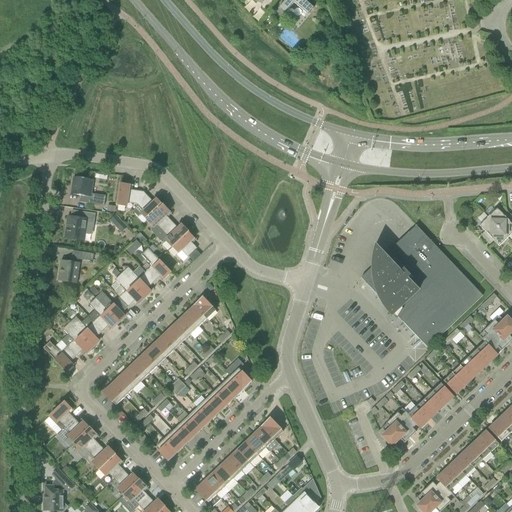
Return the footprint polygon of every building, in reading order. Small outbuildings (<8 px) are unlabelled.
[(314,8),(304,0),(285,0),(278,8),(285,14),(294,3),(307,15),(314,8)] [(267,29),(275,35),(283,26),(275,20),(267,29)] [(93,180),(73,177),(71,195),(81,196),(80,202),(104,206),(105,196),(91,194),(93,180)] [(137,205),(143,192),(129,190),(130,185),(120,184),(117,206),(126,207),(127,203),(137,205)] [(153,203),(143,192),(137,205),(144,212),(141,215),(147,221),(163,206),(157,199),(153,203)] [(163,206),(147,221),(152,227),(151,228),(151,232),(156,237),(172,222),(166,216),(169,212),(163,206)] [(498,228),(511,215),(508,213),(504,216),(497,209),(488,217),(498,228)] [(86,230),(89,231),(90,225),(94,225),(95,214),(86,213),(85,219),(68,217),(64,239),(84,242),(86,230)] [(121,233),(127,228),(116,215),(109,221),(121,233)] [(511,216),(511,215),(498,228),(508,238),(511,234),(511,224),(510,222),(511,219),(511,216)] [(498,228),(488,217),(479,226),(486,234),(483,237),(485,240),(498,228)] [(178,229),(172,222),(156,237),(162,243),(165,243),(166,242),(172,247),(188,232),(182,225),(178,229)] [(371,268),(361,278),(396,315),(428,348),(483,296),(416,226),(415,227),(423,235),(417,241),(409,233),(386,254),(371,268)] [(498,228),(485,240),(488,243),(492,239),(499,247),(508,238),(498,228)] [(188,232),(172,247),(178,254),(181,251),(187,258),(197,249),(191,242),(194,239),(188,232)] [(145,273),(154,282),(161,276),(164,280),(171,273),(148,249),(141,255),(152,266),(145,273)] [(85,253),(84,260),(83,261),(92,262),(94,254),(85,253)] [(78,259),(71,258),(71,263),(61,261),(58,281),(77,284),(80,264),(77,264),(78,259)] [(128,267),(121,274),(145,298),(151,292),(148,288),(154,282),(145,273),(140,267),(133,273),(128,267)] [(115,280),(121,286),(114,292),(119,297),(128,307),(135,301),(138,304),(145,298),(121,274),(115,280)] [(93,287),(90,291),(95,297),(99,293),(93,287)] [(88,291),(83,296),(88,301),(92,296),(88,291)] [(102,292),(95,299),(119,323),(125,317),(122,313),(128,307),(119,297),(113,304),(102,292)] [(194,306),(207,319),(215,311),(203,298),(194,306)] [(119,323),(95,299),(89,305),(99,316),(93,322),(102,332),(109,326),(112,329),(119,323)] [(194,306),(186,314),(199,327),(207,319),(194,306)] [(186,314),(178,322),(190,335),(199,327),(186,314)] [(76,317),(69,323),(92,348),(99,342),(96,338),(102,332),(93,322),(87,328),(76,317)] [(470,317),(465,321),(468,325),(473,320),(470,317)] [(484,342),(497,355),(511,340),(511,322),(507,317),(503,321),(499,317),(479,336),(484,342)] [(468,325),(465,321),(460,326),(463,329),(468,325)] [(190,335),(178,322),(170,330),(182,343),(190,335)] [(92,348),(69,323),(63,330),(73,341),(67,347),(76,357),(83,350),(86,354),(92,348)] [(182,343),(170,330),(161,338),(174,351),(182,343)] [(227,331),(222,335),(226,339),(230,335),(227,331)] [(453,332),(448,337),(452,340),(457,336),(453,332)] [(226,339),(222,335),(217,340),(221,344),(226,339)] [(452,340),(448,337),(444,342),(447,345),(452,340)] [(174,351),(161,338),(153,346),(165,359),(174,351)] [(76,357),(67,347),(60,353),(50,342),(43,348),(66,373),(73,366),(70,363),(76,357)] [(484,342),(476,350),(489,363),(497,355),(484,342)] [(165,359),(153,346),(145,353),(157,367),(165,359)] [(210,347),(205,351),(209,355),(214,350),(210,347)] [(437,348),(432,353),(435,356),(440,352),(437,348)] [(489,363),(476,350),(468,358),(480,371),(489,363)] [(209,355),(205,351),(201,356),(204,359),(209,355)] [(145,353),(136,361),(149,374),(157,367),(145,353)] [(211,357),(215,361),(219,356),(216,353),(211,357)] [(435,356),(432,353),(427,357),(430,361),(435,356)] [(215,361),(211,357),(206,362),(210,365),(215,361)] [(480,371),(468,358),(460,366),(472,379),(480,371)] [(149,374),(136,361),(128,369),(141,382),(149,374)] [(194,362),(189,367),(193,371),(197,366),(194,362)] [(456,369),(451,374),(464,387),(472,379),(460,366),(456,362),(452,366),(456,369)] [(417,366),(413,371),(416,374),(421,370),(417,366)] [(193,371),(189,367),(184,371),(188,375),(193,371)] [(195,373),(198,377),(203,372),(199,368),(195,373)] [(141,382),(128,369),(120,377),(132,390),(141,382)] [(239,369),(230,377),(243,390),(251,382),(239,369)] [(416,374),(413,371),(408,375),(411,379),(416,374)] [(198,377),(195,373),(190,377),(194,381),(198,377)] [(464,387),(451,374),(443,381),(456,395),(464,387)] [(132,390),(120,377),(111,385),(124,398),(132,390)] [(230,377),(222,385),(234,398),(243,390),(230,377)] [(177,388),(182,383),(178,379),(173,384),(177,388)] [(396,386),(400,390),(405,385),(401,382),(396,386)] [(182,383),(177,388),(181,391),(185,387),(182,383)] [(177,388),(173,384),(169,388),(172,392),(177,388)] [(433,391),(445,405),(453,397),(441,384),(433,391)] [(124,398),(111,385),(103,393),(116,406),(124,398)] [(222,385),(214,393),(226,406),(234,398),(222,385)] [(400,390),(396,386),(392,391),(395,394),(400,390)] [(172,392),(176,396),(181,391),(177,388),(172,392)] [(433,391),(424,399),(437,412),(445,405),(433,391)] [(214,393),(205,400),(218,414),(226,406),(214,393)] [(156,398),(160,402),(164,398),(161,394),(156,398)] [(160,402),(156,398),(151,403),(155,407),(160,402)] [(437,412),(424,399),(416,407),(429,420),(437,412)] [(162,404),(165,408),(170,404),(166,400),(162,404)] [(205,400),(197,408),(210,422),(218,414),(205,400)] [(71,409),(65,402),(44,422),(51,428),(58,421),(64,428),(74,419),(68,412),(71,409)] [(165,408),(162,404),(157,409),(160,413),(165,408)] [(429,420),(416,407),(408,415),(420,428),(429,420)] [(210,422),(197,408),(189,416),(201,429),(210,422)] [(420,428),(408,415),(402,409),(382,428),(386,433),(382,437),(391,446),(395,443),(400,448),(420,428)] [(139,414),(143,418),(148,413),(144,410),(139,414)] [(143,418),(139,414),(135,419),(138,422),(143,418)] [(511,432),(511,420),(505,414),(497,422),(509,435),(511,432)] [(150,416),(145,420),(149,424),(153,419),(150,416)] [(201,429),(189,416),(180,424),(193,437),(201,429)] [(74,419),(64,428),(71,434),(67,437),(74,444),(90,428),(84,422),(80,425),(74,419)] [(271,419),(262,427),(274,440),(283,432),(271,419)] [(149,424),(145,420),(140,425),(144,428),(149,424)] [(509,435),(497,422),(489,429),(501,442),(509,435)] [(180,424),(172,432),(185,445),(193,437),(180,424)] [(274,440),(262,427),(254,435),(266,448),(274,440)] [(96,435),(90,428),(74,444),(79,449),(78,450),(78,454),(83,459),(84,459),(99,445),(93,438),(96,435)] [(478,439),(491,452),(499,445),(487,431),(478,439)] [(172,432),(164,440),(176,453),(185,445),(172,432)] [(254,435),(246,443),(258,456),(266,448),(254,435)] [(491,452),(478,439),(470,447),(483,460),(491,452)] [(176,453),(164,440),(155,448),(168,461),(176,453)] [(258,456),(246,443),(237,451),(250,464),(258,456)] [(99,445),(84,459),(90,465),(92,463),(99,470),(115,455),(108,448),(105,451),(99,445)] [(470,447),(462,455),(474,468),(483,460),(470,447)] [(291,457),(296,452),(293,449),(287,454),(291,457)] [(250,464),(237,451),(229,459),(241,472),(250,464)] [(121,461),(115,455),(99,470),(105,476),(108,474),(114,480),(124,471),(117,464),(121,461)] [(462,455),(454,463),(466,476),(474,468),(462,455)] [(284,457),(279,462),(283,465),(287,461),(284,457)] [(288,465),(293,471),(302,463),(296,457),(288,465)] [(229,459),(221,466),(233,479),(241,472),(229,459)] [(283,465),(279,462),(274,466),(278,470),(283,465)] [(466,476),(454,463),(445,471),(458,484),(466,476)] [(508,471),(505,467),(502,465),(498,470),(503,476),(508,471)] [(233,479),(221,466),(212,474),(225,487),(233,479)] [(66,467),(62,471),(66,475),(71,471),(66,467)] [(53,486),(45,487),(45,495),(43,495),(43,511),(63,511),(63,491),(65,489),(69,492),(74,487),(58,470),(52,475),(57,480),(53,483),(53,486)] [(124,471),(114,480),(120,486),(117,489),(123,496),(139,481),(133,474),(130,477),(124,471)] [(445,471),(437,479),(449,492),(458,484),(445,471)] [(263,477),(266,481),(271,477),(267,473),(263,477)] [(212,474),(204,482),(217,495),(225,487),(212,474)] [(266,481),(263,477),(258,482),(261,485),(266,481)] [(274,477),(270,482),(266,485),(272,490),(279,483),(277,481),(274,477)] [(449,492),(437,479),(416,498),(421,503),(417,507),(422,511),(440,511),(455,498),(449,492)] [(488,483),(491,487),(496,482),(493,479),(488,483)] [(321,498),(313,480),(312,480),(312,481),(302,490),(301,489),(293,497),(293,496),(293,497),(307,511),(311,511),(312,511),(314,511),(319,508),(316,505),(317,503),(318,502),(318,501),(317,500),(321,498)] [(139,481),(123,496),(130,503),(127,505),(133,511),(139,506),(148,497),(142,490),(146,487),(139,481)] [(217,495),(204,482),(196,490),(208,503),(217,495)] [(491,487),(488,483),(483,488),(487,491),(491,487)] [(251,488),(246,493),(250,497),(254,492),(251,488)] [(284,501),(291,495),(288,491),(281,497),(284,501)] [(250,497),(246,493),(241,497),(245,501),(250,497)] [(476,494),(472,499),(475,502),(480,498),(476,494)] [(291,495),(284,503),(288,508),(292,511),(307,511),(293,497),(293,496),(291,495)] [(155,503),(148,497),(139,506),(144,511),(158,511),(164,507),(158,500),(155,503)] [(487,498),(482,503),(487,508),(492,503),(487,498)] [(475,502),(472,499),(467,504),(470,507),(475,502)] [(469,511),(477,511),(484,506),(480,502),(469,511)]
